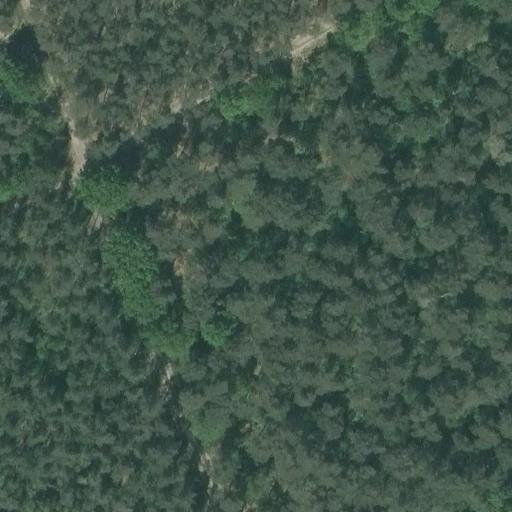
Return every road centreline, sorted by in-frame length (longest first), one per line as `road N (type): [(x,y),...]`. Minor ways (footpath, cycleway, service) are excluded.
road 1 (track): [(29,0),(221,511)]
road 2 (track): [(373,0),(92,164)]
